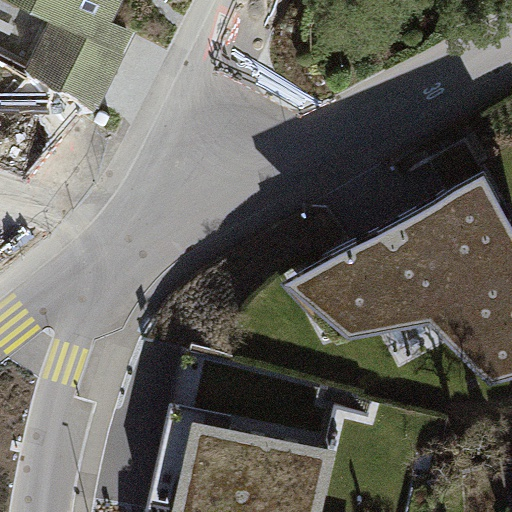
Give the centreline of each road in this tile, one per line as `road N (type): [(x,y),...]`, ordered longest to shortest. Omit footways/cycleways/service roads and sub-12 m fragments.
road 1 (residential): [(143,233),(511,31)]
road 2 (residential): [(36,511),(74,363),(143,233)]
road 3 (residential): [(143,233),(247,0)]
road 4 (residential): [(0,332),(143,233)]
